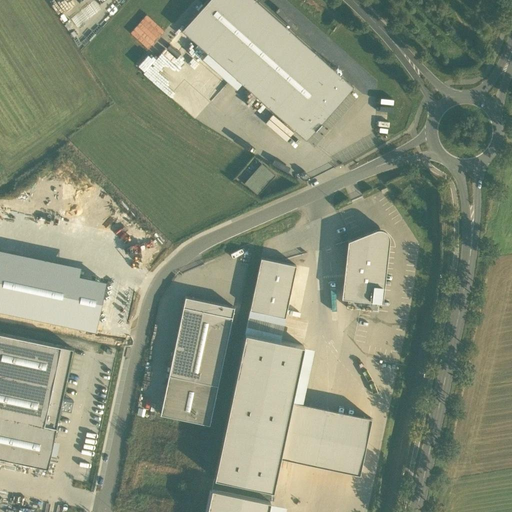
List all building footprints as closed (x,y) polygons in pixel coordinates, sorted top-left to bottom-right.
[(207,53),(241,83),(293,129),(341,75),(255,0),(208,0),(181,30),(207,53)] [(147,48),(164,29),(146,13),(129,31),(147,48)] [(241,83),(207,53),(202,58),(236,89),(241,83)] [(341,75),(293,129),(305,139),(314,129),(314,130),(321,122),(353,86),(341,75)] [(380,117),(399,118),(399,105),(381,104),(380,117)] [(245,183),(249,186),(266,168),(261,164),(245,183)] [(266,168),(249,186),(257,194),(274,175),(266,168)] [(341,297),(347,298),(348,291),(344,291),(350,242),(372,233),(386,234),(378,302),(382,302),(389,240),(389,237),(388,233),(384,230),(380,228),(375,229),(347,240),(341,297)] [(347,298),(378,302),(386,234),(372,233),(350,242),(344,291),(348,291),(347,298)] [(296,265),(260,257),(249,309),(284,317),(296,265)] [(0,310),(95,331),(105,282),(0,259),(0,310)] [(234,307),(185,296),(168,374),(217,385),(234,307)] [(378,302),(347,298),(346,307),(377,310),(378,302)] [(284,317),(249,309),(244,333),(279,340),(284,317)] [(53,440),(56,427),(43,424),(60,346),(0,332),(0,457),(47,468),(50,454),(53,440)] [(279,340),(244,333),(213,477),(272,490),(279,457),(291,400),(303,345),(279,340)] [(303,345),(291,400),(301,403),(313,347),(303,345)] [(73,348),(60,346),(43,424),(56,427),(60,408),(62,398),(73,348)] [(168,374),(159,414),(209,424),(217,385),(168,374)] [(62,398),(60,408),(71,411),(73,400),(62,398)] [(371,417),(301,403),(291,400),(279,457),(359,474),(371,417)] [(83,459),(94,460),(95,427),(84,427),(83,459)] [(59,442),(53,440),(50,454),(56,455),(59,442)] [(203,511),(206,511),(211,489),(209,489),(203,511)] [(270,502),(211,489),(206,511),(267,511),(270,502)] [(270,502),(267,511),(283,511),(285,506),(270,502)]
